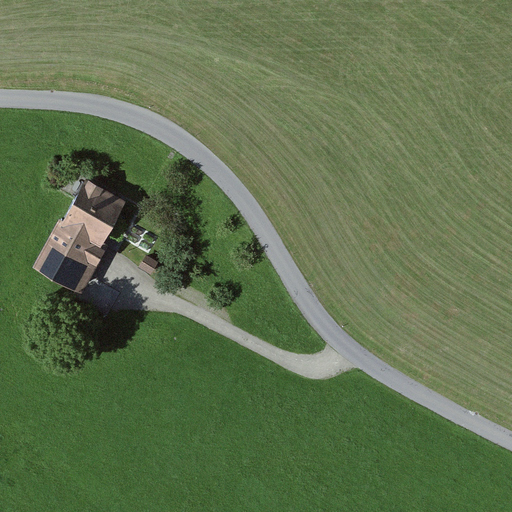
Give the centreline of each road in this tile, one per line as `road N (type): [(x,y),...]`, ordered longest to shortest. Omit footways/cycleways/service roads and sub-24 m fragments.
road 1 (unclassified): [(0,101),(78,104),(148,123),(224,176),(318,322),(390,380),(511,441)]
road 2 (track): [(351,350),(331,367),(310,369),(135,287)]
